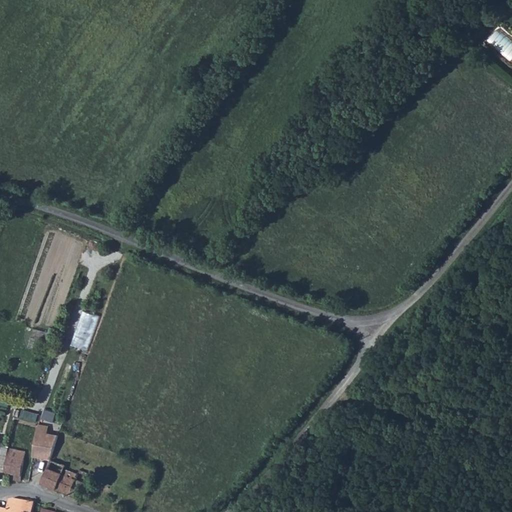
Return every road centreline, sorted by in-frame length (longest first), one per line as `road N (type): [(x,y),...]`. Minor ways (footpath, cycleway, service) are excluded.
road 1 (unclassified): [(0,197),(104,230),(298,312),(381,326)]
road 2 (residential): [(233,511),(383,337),(381,326)]
road 3 (unclassified): [(381,326),(411,311),(511,188)]
